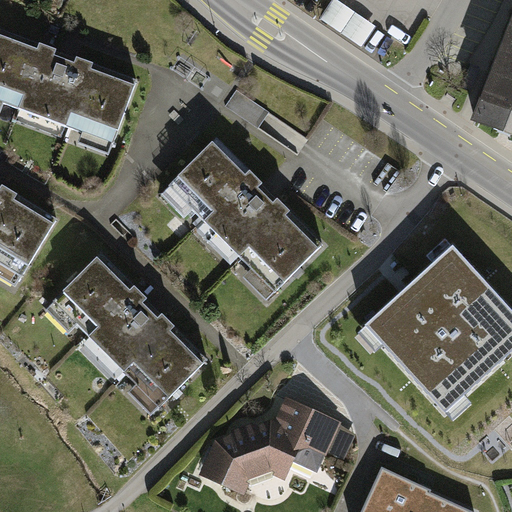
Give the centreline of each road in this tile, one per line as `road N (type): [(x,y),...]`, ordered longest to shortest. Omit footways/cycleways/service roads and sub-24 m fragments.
road 1 (residential): [(442,146),(391,234),(102,511)]
road 2 (tertiary): [(226,0),(383,106)]
road 3 (residential): [(383,106),(448,37),(462,0)]
